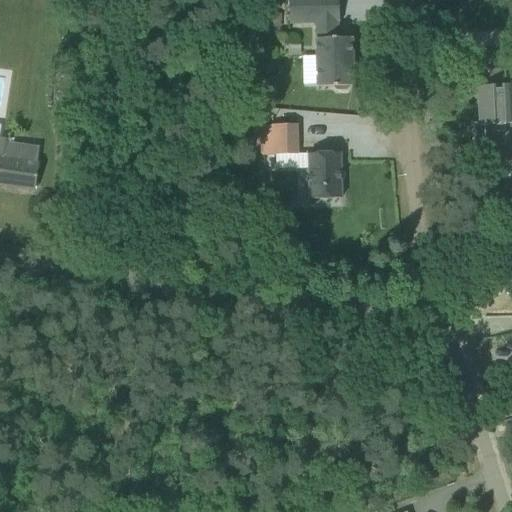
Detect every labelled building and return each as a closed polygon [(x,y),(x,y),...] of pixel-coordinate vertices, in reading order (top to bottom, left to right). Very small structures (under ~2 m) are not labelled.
[(339,0),(289,0),(290,24),(316,24),(318,88),(334,87),(337,91),(346,91),(350,87),(354,87),(352,39),(338,39),(340,23),(339,0)] [(271,13),(270,26),(279,27),(280,14),(271,13)] [(486,141),(487,167),(489,167),(489,164),(506,163),(506,167),(508,167),(508,163),(511,163),(511,77),(506,78),(506,70),(490,71),(490,79),(471,80),(473,102),(480,102),(482,123),(473,124),(474,141),(486,141)] [(297,126),(261,128),(262,157),(264,156),(276,156),(298,154),(297,126)] [(0,164),(0,185),(34,191),(38,164),(40,149),(13,144),(13,142),(12,142),(12,140),(10,140),(10,142),(0,139),(0,163),(0,164)] [(341,154),(309,155),(309,169),(310,200),(342,199),(341,154)]
